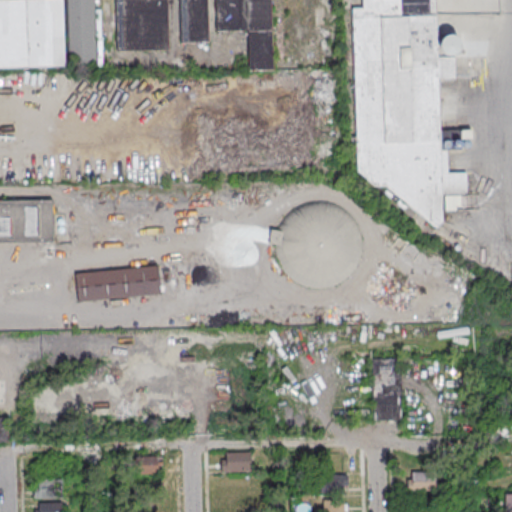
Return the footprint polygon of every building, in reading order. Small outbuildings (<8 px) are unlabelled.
[(0,0),(0,68),(63,67),(62,0),(0,0)] [(67,0),(68,63),(94,63),(93,0),(67,0)] [(167,0),(115,0),(116,51),(168,50),(167,0)] [(207,0),(178,0),(179,42),(208,42),(207,0)] [(214,0),(215,31),(247,30),(248,70),(271,69),(271,0),(214,0)] [(354,182),(373,182),(438,226),(442,219),(442,193),(464,193),(464,174),(446,174),(446,148),(460,148),(460,139),(470,139),(470,130),(439,130),(439,78),(454,78),(454,57),(440,57),(436,54),(435,0),(360,0),(361,7),(353,8),(354,182)] [(52,200),(0,199),(0,243),(53,243),(52,200)] [(354,213),(300,201),(282,279),(335,292),(354,213)] [(74,271),(76,300),(160,295),(158,266),(74,271)] [(401,420),(401,358),(372,358),(372,420),(401,420)] [(249,452),(221,452),(221,471),(249,471),(249,452)] [(161,456),(128,456),(128,474),(161,474),(161,456)] [(437,473),(408,473),(408,492),(437,492),(437,473)] [(345,488),(345,475),(329,475),(329,488),(345,488)] [(61,497),(61,479),(33,479),(33,497),(61,497)] [(322,499),(321,511),(345,511),(345,499),(322,499)] [(35,502),(34,511),(61,511),(62,502),(35,502)]
